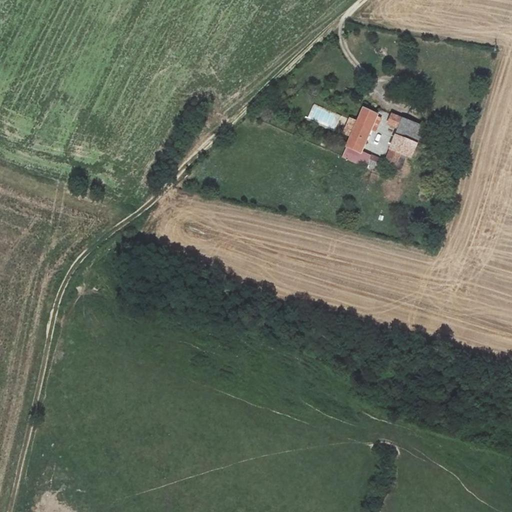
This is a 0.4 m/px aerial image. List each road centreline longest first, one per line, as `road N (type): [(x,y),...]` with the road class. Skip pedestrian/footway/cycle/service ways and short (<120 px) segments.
road 1 (track): [(10,511),(68,276),(98,241),(169,186)]
road 2 (unclassified): [(363,0),(169,186)]
